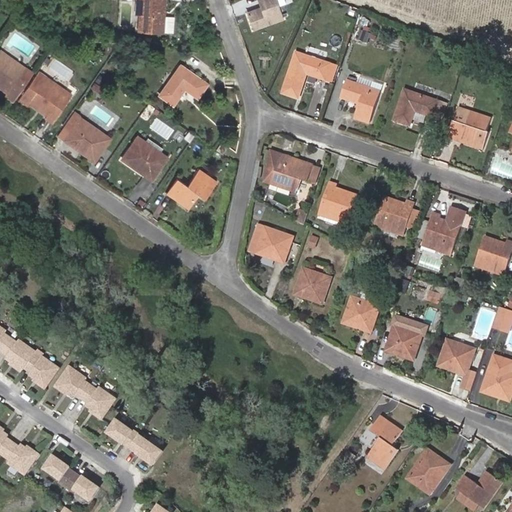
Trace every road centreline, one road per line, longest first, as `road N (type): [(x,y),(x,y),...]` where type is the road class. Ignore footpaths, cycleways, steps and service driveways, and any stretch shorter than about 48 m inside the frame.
road 1 (residential): [(483,421),(356,368),(221,272)]
road 2 (residential): [(221,272),(0,122)]
road 3 (residential): [(261,106),(511,193)]
road 4 (residential): [(125,511),(138,493),(0,389)]
road 5 (residential): [(221,272),(261,106)]
road 6 (track): [(511,55),(362,0)]
